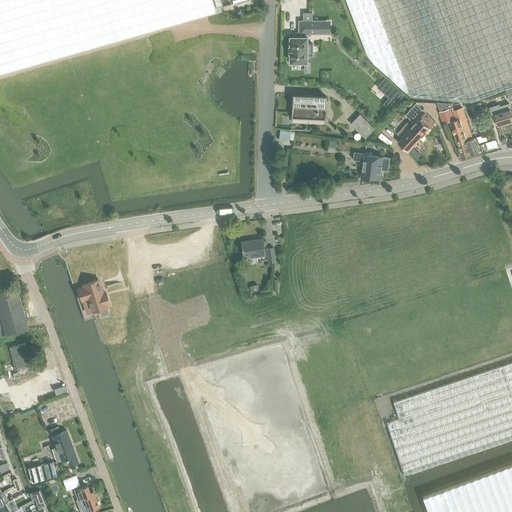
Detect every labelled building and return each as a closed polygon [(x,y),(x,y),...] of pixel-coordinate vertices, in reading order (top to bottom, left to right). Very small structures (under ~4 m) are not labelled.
[(0,0),(0,70),(214,9),(211,0),(0,0)] [(511,0),(346,0),(368,56),(370,58),(374,63),(411,96),(413,96),(475,102),(507,90),(511,87),(511,0)] [(304,21),(300,21),(300,33),(301,33),(301,37),(307,37),(307,33),(324,33),(324,21),(312,21),(312,13),(304,13),(304,21)] [(291,47),(290,47),(290,52),(291,52),(291,62),(292,62),(307,62),(307,55),(312,55),(312,43),(307,43),(307,37),(301,37),(291,37),(291,47)] [(385,79),(378,87),(389,97),(396,103),(403,95),(385,79)] [(292,94),(291,118),(325,120),(326,96),(292,94)] [(443,122),(449,120),(455,119),(452,110),(450,103),(436,102),(440,113),(440,112),(443,122)] [(403,127),(398,134),(400,136),(401,137),(399,140),(398,141),(409,151),(413,147),(436,121),(424,110),(416,103),(406,115),(411,119),(403,127)] [(498,126),(511,121),(511,112),(511,109),(510,109),(509,104),(499,107),(499,105),(489,108),(491,115),(494,114),(498,126)] [(462,107),(452,110),(455,119),(449,120),(453,133),(469,128),(462,107)] [(362,114),(352,124),(366,138),(376,128),(362,114)] [(453,133),(457,145),(472,140),(472,139),(469,128),(453,133)] [(485,135),(477,137),(479,143),(487,140),(485,135)] [(474,138),(472,139),(472,140),(457,145),(461,157),(478,152),(474,138)] [(496,140),(486,143),(488,150),(498,147),(496,140)] [(409,151),(413,155),(417,151),(413,147),(409,151)] [(390,157),(373,155),(354,152),(353,160),(363,161),(361,176),(380,179),(381,170),(388,171),(390,157)] [(243,257),(264,255),(262,238),(241,241),(243,257)] [(273,247),(266,248),(268,262),(274,261),(273,247)] [(84,286),(78,288),(82,300),(83,301),(88,300),(92,311),(100,308),(102,314),(108,312),(106,306),(107,306),(106,304),(109,303),(106,295),(104,296),(102,291),(98,279),(83,284),(84,286)] [(0,335),(7,334),(28,327),(17,287),(0,291),(0,335)] [(25,342),(10,346),(15,368),(30,364),(25,342)] [(399,418),(386,422),(404,474),(471,451),(511,437),(511,360),(500,364),(471,374),(393,400),(395,406),(399,418)] [(37,381),(36,379),(31,381),(26,383),(22,384),(22,385),(18,386),(10,389),(13,398),(20,395),(25,409),(42,403),(39,397),(46,395),(53,393),(48,378),(38,382),(37,381)] [(58,426),(50,428),(52,435),(60,432),(58,426)] [(60,432),(52,435),(57,447),(52,449),(57,461),(61,460),(66,458),(68,465),(78,461),(75,455),(66,430),(60,432)] [(53,461),(28,467),(31,482),(56,475),(53,461)] [(511,511),(511,463),(422,497),(428,511),(511,511)] [(76,474),(63,479),(67,489),(80,484),(76,474)] [(87,485),(75,490),(78,499),(76,499),(80,511),(82,511),(99,505),(92,490),(90,491),(87,485)] [(7,501),(0,504),(0,511),(8,511),(14,509),(12,510),(7,501)]
